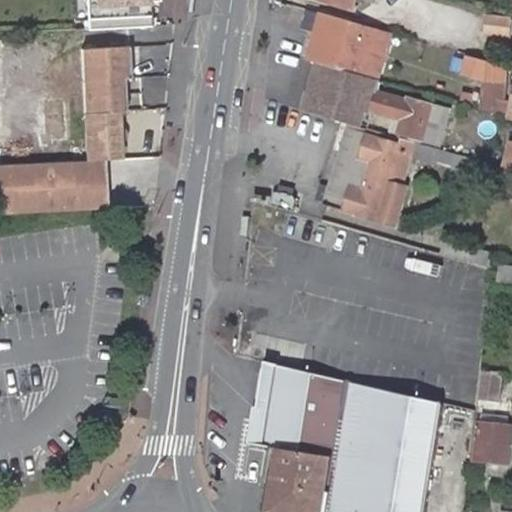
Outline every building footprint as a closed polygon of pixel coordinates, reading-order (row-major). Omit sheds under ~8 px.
[(81,0),(83,29),(152,25),(155,0),(81,0)] [(511,15),(490,13),(487,32),(511,35),(511,15)] [(315,39),(309,61),(314,63),(354,73),(374,79),(390,32),(323,14),(319,29),(331,33),(329,37),(345,41),(344,47),(315,39)] [(331,33),(319,29),(315,39),(344,47),(345,41),(329,37),(331,33)] [(80,111),(115,110),(124,110),(123,92),(123,76),(127,76),(125,45),(102,46),(77,47),(80,111)] [(0,141),(17,143),(23,52),(0,50),(0,141)] [(465,72),(486,78),(494,81),(488,101),(496,104),(505,67),(469,56),(465,72)] [(314,63),(312,70),(380,89),(382,81),(374,79),(354,73),(314,63)] [(312,70),(301,109),(361,125),(366,108),(374,111),(404,120),(400,132),(424,138),(432,104),(409,97),(408,100),(380,91),(380,89),(312,70)] [(494,81),(486,78),(480,98),(488,101),(494,81)] [(483,109),(508,116),(508,109),(485,102),(483,109)] [(432,104),(424,138),(441,142),(449,108),(432,104)] [(115,110),(80,111),(82,160),(83,160),(100,159),(116,159),(115,110)] [(349,129),(328,204),(398,222),(409,184),(404,183),(411,157),(401,153),(404,145),(349,129)] [(438,147),(406,139),(404,145),(401,153),(411,157),(434,163),(438,147)] [(502,165),(511,167),(511,140),(504,140),(502,165)] [(473,157),(438,147),(434,163),(469,172),(473,157)] [(0,163),(0,213),(101,209),(100,159),(83,160),(82,160),(0,163)] [(511,171),(482,163),(475,186),(511,196),(511,171)] [(272,194),(270,203),(291,210),(294,201),(292,197),(276,193),(272,194)] [(490,270),(491,251),(450,238),(445,256),(490,270)] [(445,403),(277,363),(270,406),(265,435),(271,446),(290,449),(434,474),(445,403)] [(482,409),(506,411),(510,370),(486,368),(482,409)] [(265,435),(270,406),(257,404),(250,442),(271,446),(265,435)] [(465,408),(446,404),(434,474),(452,477),(465,408)] [(330,511),(329,511),(428,511),(434,474),(290,449),(271,446),(275,453),(263,511),(325,511),(326,511),(330,511)] [(445,511),(452,477),(434,474),(428,511),(445,511)]
